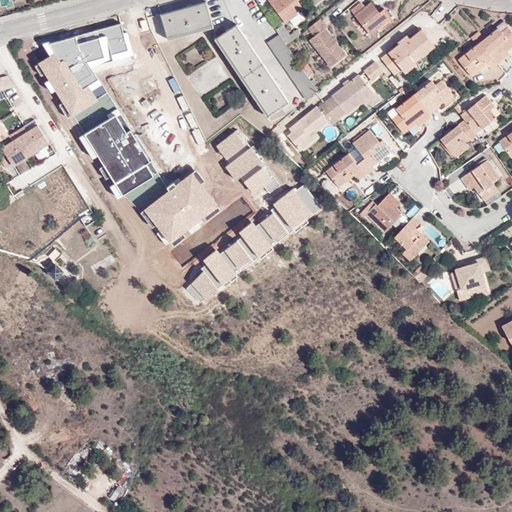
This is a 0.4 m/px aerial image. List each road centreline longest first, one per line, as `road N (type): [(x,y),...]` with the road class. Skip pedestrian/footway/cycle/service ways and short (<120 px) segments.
road 1 (residential): [(409,171),(470,235),(511,204)]
road 2 (residential): [(0,37),(66,155)]
road 3 (tertiary): [(121,0),(0,35)]
